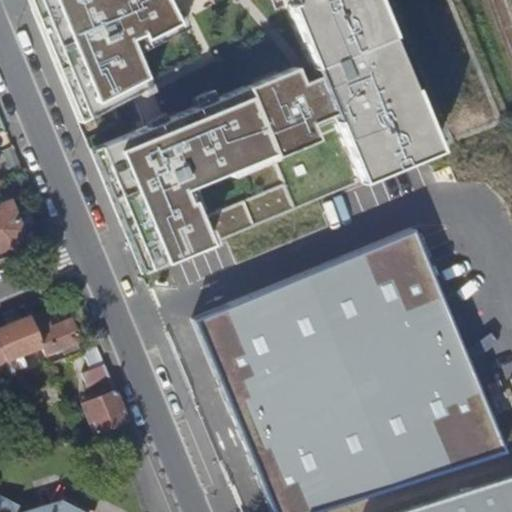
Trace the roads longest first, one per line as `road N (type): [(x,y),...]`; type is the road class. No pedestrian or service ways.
road 1 (residential): [(88,251),(194,511)]
road 2 (residential): [(0,34),(88,251)]
